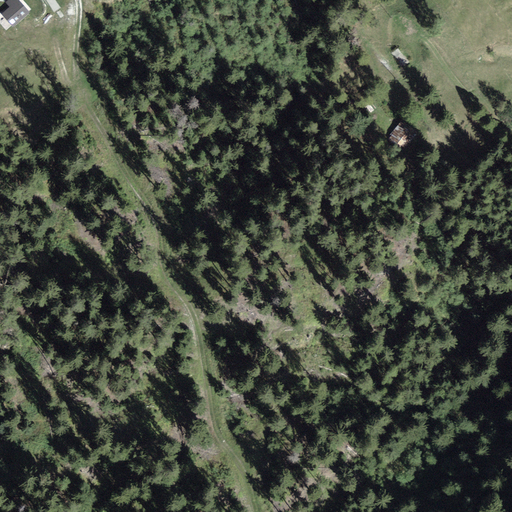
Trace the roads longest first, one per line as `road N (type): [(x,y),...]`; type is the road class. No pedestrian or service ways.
road 1 (track): [(257,511),(243,465),(216,429),(197,319),(167,271),(157,220),(80,83),(78,0)]
road 2 (track): [(410,74),(418,57),(406,33),(429,40),(511,136)]
